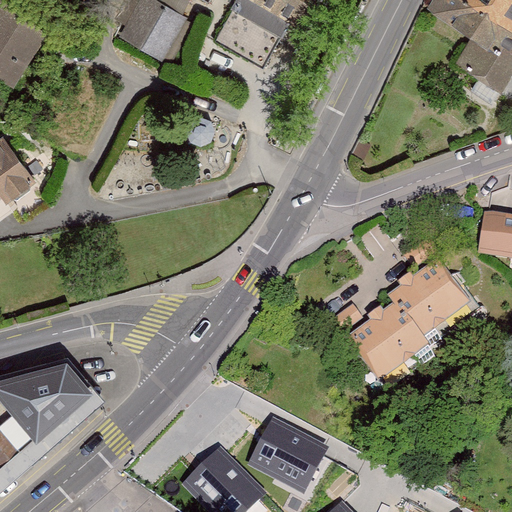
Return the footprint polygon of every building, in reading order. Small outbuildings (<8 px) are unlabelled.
[(51,29),(3,0),(0,0),(0,1),(0,72),(18,83),(51,29)] [(191,21),(152,0),(145,0),(125,38),(170,62),(191,21)] [(310,0),(241,0),(219,42),(273,70),(310,0)] [(511,81),(511,19),(480,0),(442,0),(436,10),(481,36),(465,62),(485,75),(476,90),(499,104),(511,81)] [(511,0),(480,0),(511,19),(511,0)] [(7,135),(0,140),(0,183),(3,188),(12,199),(39,179),(7,135)] [(511,258),(511,217),(485,213),(479,253),(511,258)] [(399,309),(353,341),(383,384),(434,348),(429,342),(475,309),(444,264),(393,300),(399,309)] [(0,470),(96,389),(73,362),(0,382),(0,470)] [(250,468),(307,497),(331,451),(275,421),(250,468)] [(185,488),(209,511),(252,511),(268,496),(223,451),(185,488)]
